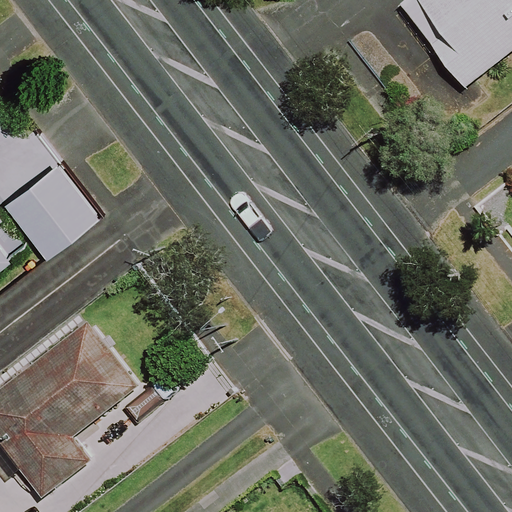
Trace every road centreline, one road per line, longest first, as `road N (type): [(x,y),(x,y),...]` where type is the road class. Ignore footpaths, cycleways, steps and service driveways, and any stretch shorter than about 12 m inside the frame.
road 1 (secondary): [(126,0),(340,263)]
road 2 (secondary): [(340,263),(511,488)]
road 3 (residential): [(511,136),(340,263)]
